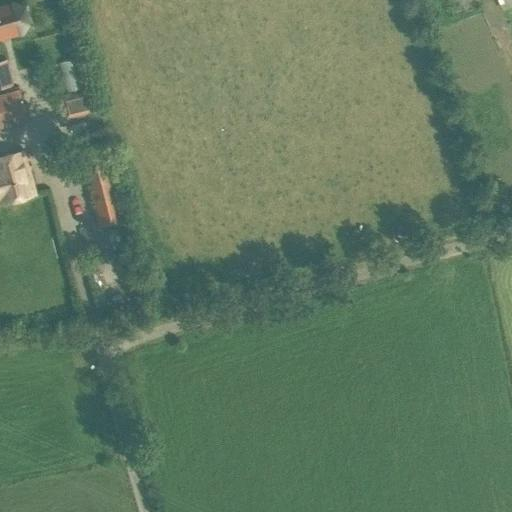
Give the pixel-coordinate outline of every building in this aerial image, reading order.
[(511,0),(499,0),(503,9),(511,5),(511,0)] [(0,7),(0,40),(22,34),(28,25),(24,9),(14,3),(0,7)] [(0,88),(11,86),(5,61),(0,62),(0,88)] [(0,128),(27,121),(19,90),(0,95),(0,128)] [(92,90),(64,97),(69,118),(97,111),(92,90)] [(78,147),(81,158),(105,152),(102,141),(78,147)] [(0,203),(34,195),(24,152),(0,157),(0,203)] [(123,220),(119,206),(95,213),(99,227),(123,220)]
